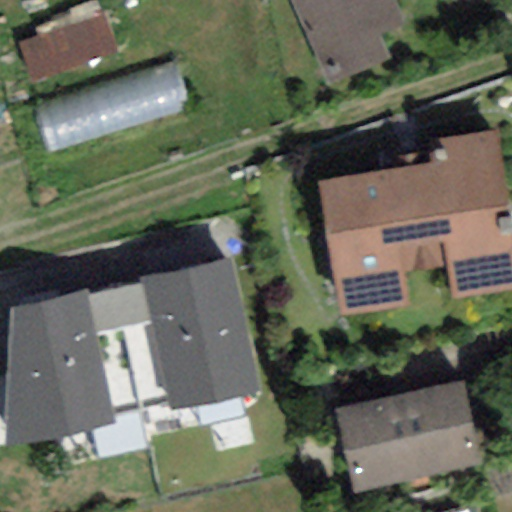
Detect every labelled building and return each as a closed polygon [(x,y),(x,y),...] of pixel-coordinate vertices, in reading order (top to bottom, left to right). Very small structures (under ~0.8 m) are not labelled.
[(386,0),(295,0),(324,81),(380,61),(370,32),(395,23),(386,0)] [(317,192),(339,310),(511,279),(488,144),(441,152),(444,169),(317,192)] [(232,258),(139,278),(140,283),(148,323),(167,413),(260,393),(232,258)] [(140,283),(88,294),(96,333),(148,323),(140,283)] [(86,289),(9,309),(4,448),(116,424),(96,333),(88,294),(86,289)] [(333,417),(349,490),(472,464),(456,390),(333,417)]
